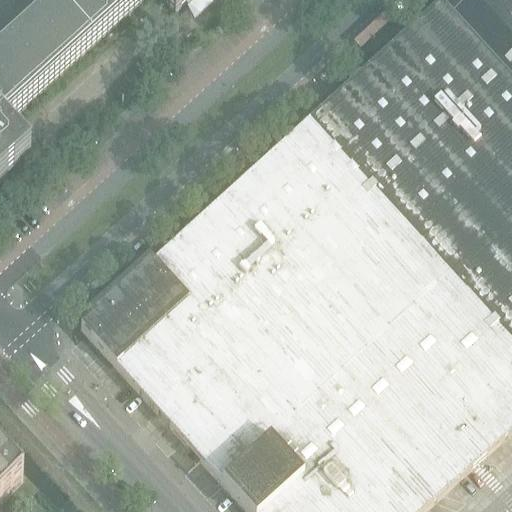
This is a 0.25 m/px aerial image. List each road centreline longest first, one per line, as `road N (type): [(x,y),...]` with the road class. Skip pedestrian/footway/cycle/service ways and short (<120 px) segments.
road 1 (tertiary): [(15,336),(387,0)]
road 2 (tertiary): [(321,0),(0,296)]
road 3 (tertiary): [(184,511),(15,336)]
